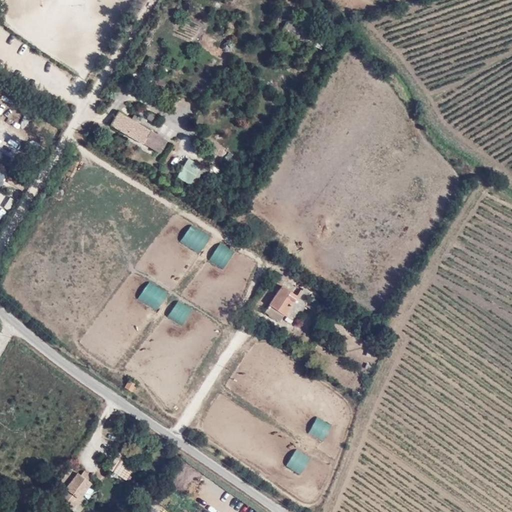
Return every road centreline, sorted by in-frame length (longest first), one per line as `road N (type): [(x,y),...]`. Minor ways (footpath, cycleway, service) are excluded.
road 1 (unclassified): [(0,314),(281,511)]
road 2 (track): [(248,323),(264,269),(257,253),(66,137)]
road 3 (track): [(426,270),(391,323),(401,338),(398,352),(328,511)]
road 4 (track): [(362,26),(406,69),(429,115),(511,183)]
road 5 (track): [(494,170),(426,270),(511,317)]
